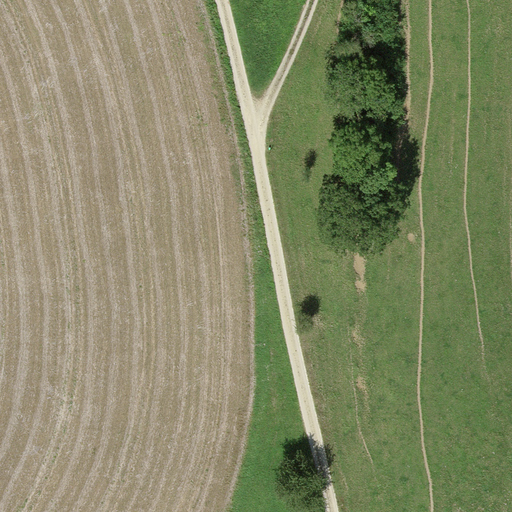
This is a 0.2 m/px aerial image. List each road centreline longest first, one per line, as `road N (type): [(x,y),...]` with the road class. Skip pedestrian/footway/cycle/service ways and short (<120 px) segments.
road 1 (track): [(329,511),(254,142)]
road 2 (track): [(254,142),(307,0)]
road 3 (track): [(254,142),(218,0)]
